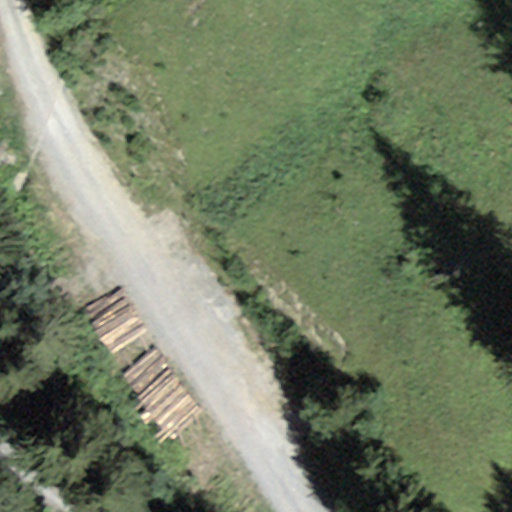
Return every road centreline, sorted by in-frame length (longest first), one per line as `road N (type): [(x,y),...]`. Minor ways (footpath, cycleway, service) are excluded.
road 1 (track): [(15,0),(41,72),(143,274),(323,511)]
road 2 (track): [(94,511),(0,419)]
